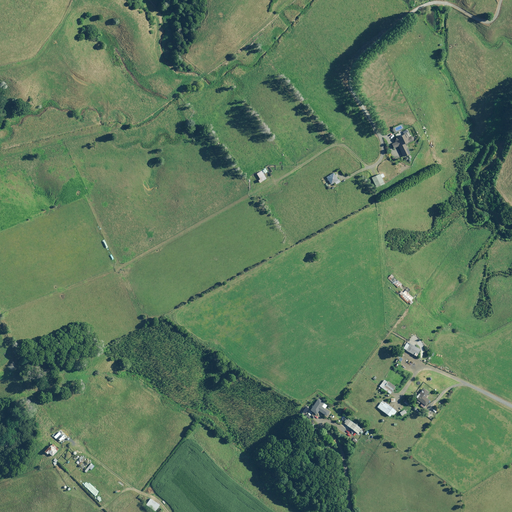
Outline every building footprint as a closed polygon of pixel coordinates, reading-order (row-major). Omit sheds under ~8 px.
[(391,144),(393,149),(399,147),(404,156),(410,153),(405,144),(413,140),(411,136),(408,137),(406,133),(395,138),(396,141),(391,144)] [(266,178),(261,171),(256,174),(260,179),(258,180),(259,183),(266,178)] [(330,185),(335,182),(338,181),(333,173),(326,177),(330,185)] [(384,184),(379,174),(371,178),(376,187),(384,184)] [(401,284),(391,275),(388,278),(397,288),(401,284)] [(399,294),(401,295),(400,296),(408,303),(409,303),(410,304),(412,302),(411,300),(413,298),(405,291),(403,293),(401,291),(399,294)] [(410,344),(406,342),(403,349),(416,356),(420,350),(410,344)] [(387,382),(384,380),(379,386),(390,394),(395,387),(388,381),(387,382)] [(428,392),(424,388),(419,394),(420,394),(417,399),(418,400),(416,402),(420,405),(423,408),(429,400),(425,397),(428,392)] [(324,403),(318,398),(310,410),(316,414),(319,411),(326,416),(329,412),(321,406),(324,403)] [(384,402),(382,401),(377,407),(389,416),(391,414),(393,416),(396,411),(384,402)] [(362,429),(348,418),(344,424),(358,434),(362,429)] [(47,455),(48,453),(52,456),(57,451),(53,447),(48,452),(47,451),(45,453),(47,455)] [(160,505),(150,499),(146,505),(155,511),(160,505)]
